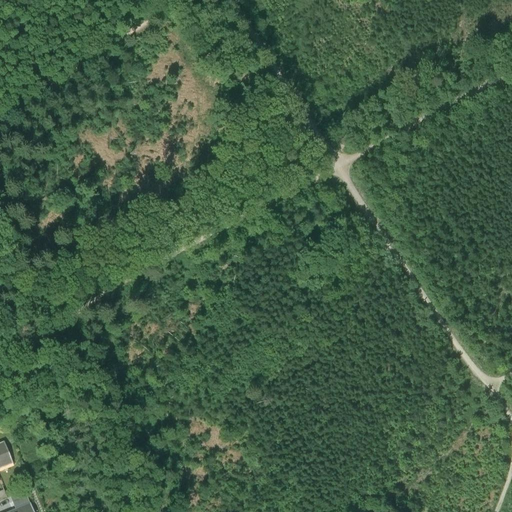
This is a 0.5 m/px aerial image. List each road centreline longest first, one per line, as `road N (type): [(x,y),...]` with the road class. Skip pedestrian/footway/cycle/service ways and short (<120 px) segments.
road 1 (track): [(0,360),(337,166)]
road 2 (track): [(511,426),(337,166)]
road 3 (track): [(179,0),(0,126)]
road 4 (track): [(69,318),(104,395),(173,508)]
road 5 (track): [(337,166),(511,65)]
road 6 (track): [(231,0),(337,166)]
